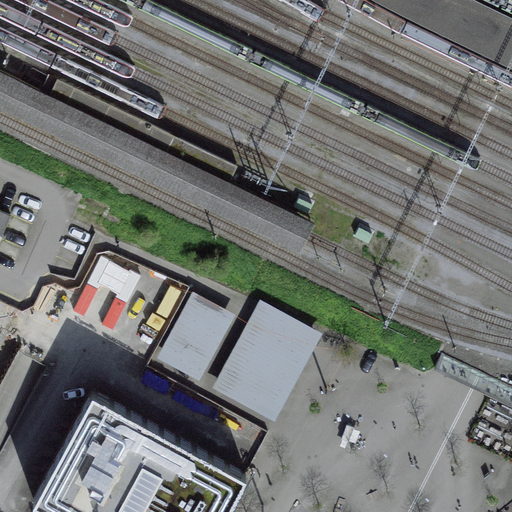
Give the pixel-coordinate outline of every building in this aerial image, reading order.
[(376,0),(511,65),(511,17),(476,0),(376,0)] [(314,220),(0,67),(0,105),(300,250),(314,220)] [(0,232),(8,213),(0,209),(0,232)] [(235,315),(191,291),(156,355),(200,379),(235,315)] [(320,330),(258,297),(211,385),(273,418),(320,330)] [(57,511),(224,511),(232,499),(246,472),(92,389),(33,498),(57,511)]
